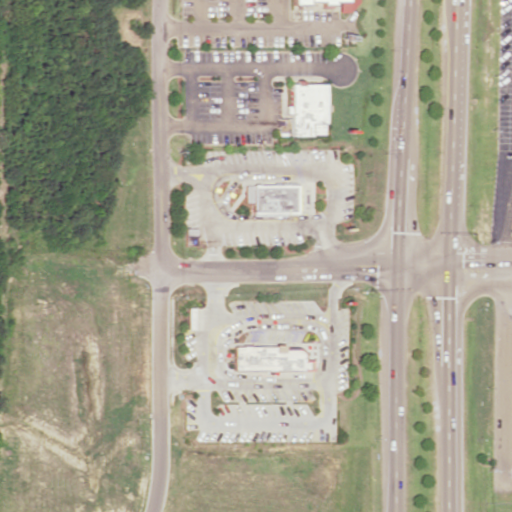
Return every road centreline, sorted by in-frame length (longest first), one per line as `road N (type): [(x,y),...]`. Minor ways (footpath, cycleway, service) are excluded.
road 1 (primary): [(407,0),(392,511)]
road 2 (primary): [(446,511),(456,0)]
road 3 (residential): [(158,0),(159,267)]
road 4 (residential): [(159,267),(156,470),(148,511)]
road 5 (residential): [(395,265),(159,267)]
road 6 (residential): [(503,283),(501,489)]
